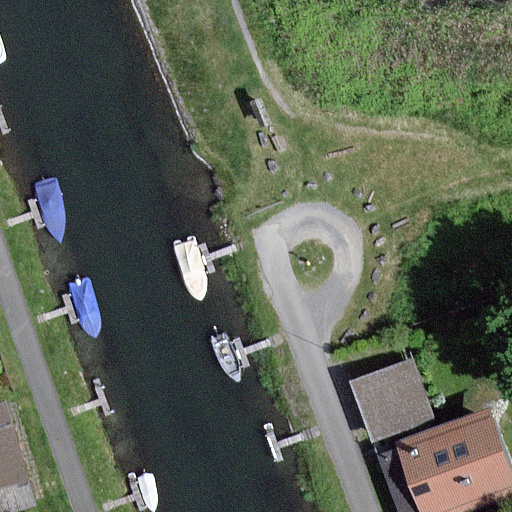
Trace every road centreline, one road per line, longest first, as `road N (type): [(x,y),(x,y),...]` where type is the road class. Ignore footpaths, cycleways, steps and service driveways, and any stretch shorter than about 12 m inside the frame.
road 1 (unclassified): [(301,330),(276,261),(291,230),(327,228),(343,243),(332,302),(313,324)]
road 2 (unclassified): [(0,276),(85,511)]
road 3 (unclassified): [(366,511),(301,330)]
